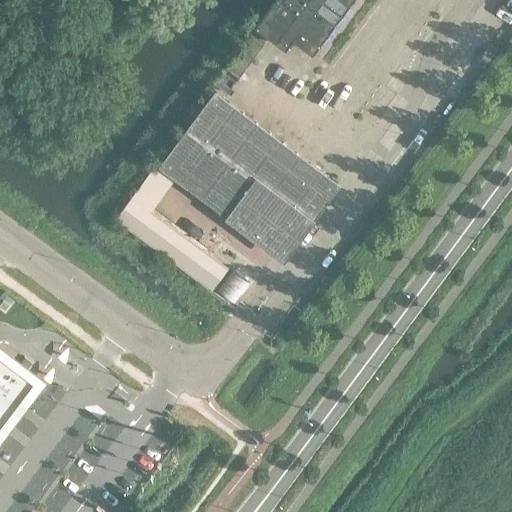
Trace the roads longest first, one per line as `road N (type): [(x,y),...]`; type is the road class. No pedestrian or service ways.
road 1 (secondary): [(511,166),(253,511)]
road 2 (unclassified): [(0,233),(189,369),(222,360),(234,344)]
road 3 (unknown): [(368,170),(258,77)]
